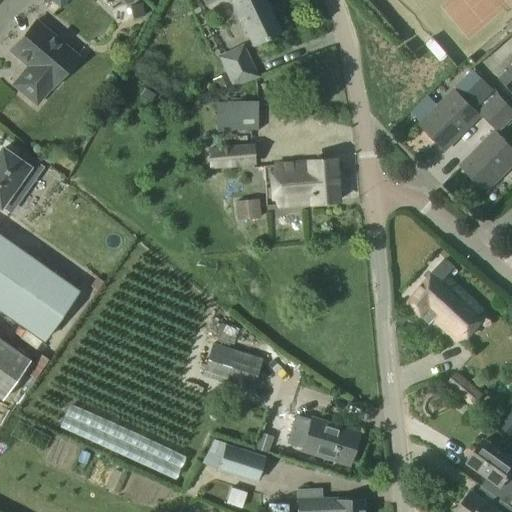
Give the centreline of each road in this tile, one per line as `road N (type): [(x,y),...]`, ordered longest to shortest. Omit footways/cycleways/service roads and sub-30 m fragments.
road 1 (residential): [(405,511),(373,192)]
road 2 (residential): [(373,192),(334,0)]
road 3 (residential): [(483,251),(415,200),(373,192)]
